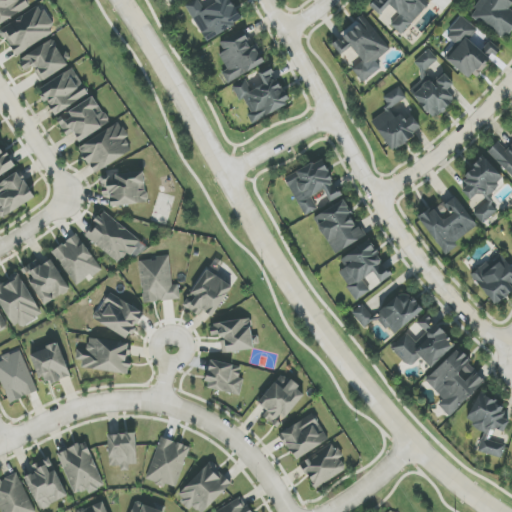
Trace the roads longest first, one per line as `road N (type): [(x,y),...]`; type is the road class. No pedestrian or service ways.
road 1 (residential): [(265,0),(379,206),(456,309),(507,349)]
road 2 (tertiary): [(230,178),(326,337),(412,441),(493,511)]
road 3 (residential): [(289,511),(229,434),(159,404),(84,407),(0,447)]
road 4 (tertiary): [(120,0),(230,178)]
road 5 (residential): [(379,206),(511,85)]
